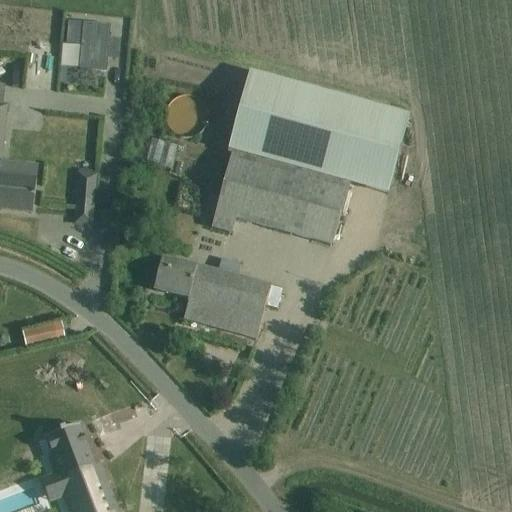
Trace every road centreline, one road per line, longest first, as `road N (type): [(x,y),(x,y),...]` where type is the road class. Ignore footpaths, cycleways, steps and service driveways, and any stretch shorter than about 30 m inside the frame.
road 1 (unclassified): [(275,511),(109,324),(47,284),(0,269)]
road 2 (track): [(256,488),(313,462),(466,511)]
